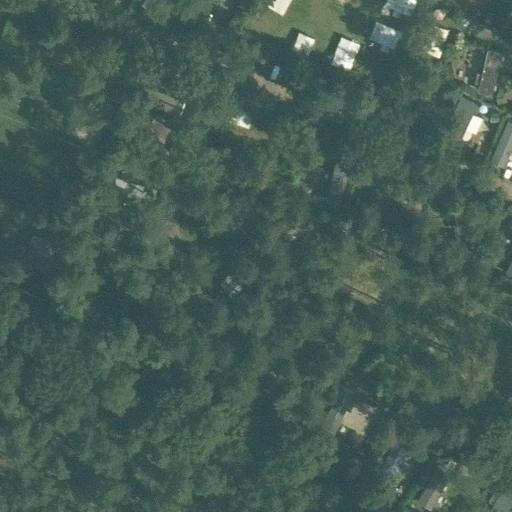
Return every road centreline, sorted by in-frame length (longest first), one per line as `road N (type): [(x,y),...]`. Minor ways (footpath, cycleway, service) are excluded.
road 1 (track): [(211,318),(172,236),(169,203),(207,115),(212,32),(228,0)]
road 2 (track): [(430,353),(333,292),(375,136)]
